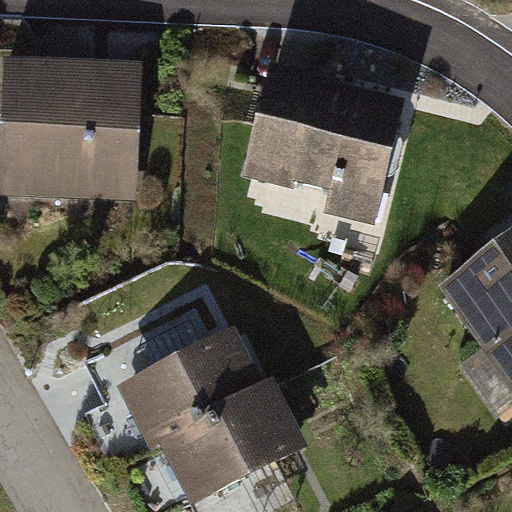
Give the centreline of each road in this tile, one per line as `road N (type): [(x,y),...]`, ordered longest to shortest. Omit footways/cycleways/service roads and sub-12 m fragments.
road 1 (residential): [(511,100),(469,59),(397,21),(219,0)]
road 2 (residential): [(60,511),(0,402)]
